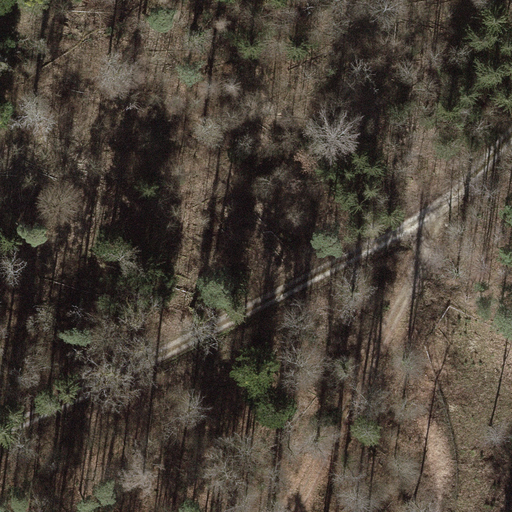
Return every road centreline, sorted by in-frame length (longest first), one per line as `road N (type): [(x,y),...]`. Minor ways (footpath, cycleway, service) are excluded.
road 1 (track): [(0,433),(441,208),(511,132)]
road 2 (track): [(305,511),(441,208)]
